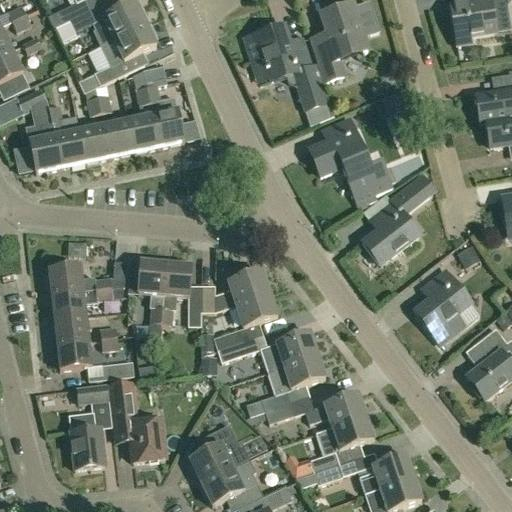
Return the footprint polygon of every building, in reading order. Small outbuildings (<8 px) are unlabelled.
[(455,42),(495,35),(490,5),(506,2),(505,0),(475,0),(476,4),(450,8),(455,42)] [(57,30),(69,24),(93,13),(88,2),(76,8),(52,19),(57,30)] [(138,12),(135,6),(98,24),(93,13),(69,24),(74,35),(92,27),(95,33),(93,34),(100,50),(146,28),(145,26),(148,24),(142,11),(138,12)] [(326,85),(344,79),(339,64),(366,55),(351,7),(321,17),(327,35),(312,40),(326,85)] [(7,17),(11,26),(26,20),(21,10),(7,17)] [(17,37),(32,30),(27,19),(26,20),(11,26),(17,37)] [(157,42),(150,28),(146,29),(146,28),(100,50),(105,61),(119,54),(124,65),(156,49),(153,44),(157,42)] [(271,84),(287,79),(289,85),(303,93),(308,111),(304,112),(305,113),(309,112),(313,126),(309,128),(309,129),(334,119),(317,67),(310,70),(301,43),(289,48),(283,29),(244,42),(251,65),(263,61),(271,84)] [(0,59),(11,54),(1,32),(0,31),(0,30),(0,59)] [(27,59),(42,52),(37,41),(22,49),(27,59)] [(0,87),(22,77),(11,54),(0,59),(0,87)] [(101,89),(124,78),(119,66),(95,78),(101,89)] [(152,119),(158,152),(183,146),(174,102),(161,105),(158,90),(167,89),(163,71),(143,75),(142,76),(146,92),(149,107),(152,119)] [(142,76),(133,80),(136,94),(146,92),(142,76)] [(479,125),(485,124),(511,119),(511,76),(505,78),(508,94),(475,99),(479,125)] [(101,89),(95,78),(78,86),(84,97),(101,89)] [(398,140),(413,133),(403,110),(411,107),(404,91),(381,101),(398,140)] [(146,92),(136,94),(135,94),(139,109),(149,107),(146,92)] [(22,116),(44,105),(39,94),(17,105),(22,116)] [(100,119),(112,116),(109,100),(97,103),(100,119)] [(90,121),(100,119),(97,103),(87,105),(90,121)] [(134,157),(158,152),(152,119),(149,107),(139,109),(141,121),(127,124),(134,157)] [(84,167),(78,134),(75,121),(62,123),(60,109),(47,112),(60,172),(84,167)] [(35,177),(60,172),(47,112),(37,114),(40,129),(26,132),(35,177)] [(511,119),(485,124),(489,150),(511,146),(511,119)] [(369,172),(349,123),(322,134),(327,146),(309,153),(320,180),(341,171),(358,210),(376,203),(374,199),(391,192),(380,167),(369,172)] [(109,162),(134,157),(127,124),(102,129),(109,162)] [(84,167),(109,162),(102,129),(78,134),(84,167)] [(380,268),(418,239),(403,219),(433,195),(421,180),(394,201),(396,204),(370,224),(377,234),(362,245),(380,268)] [(511,200),(503,202),(510,243),(511,242),(511,200)] [(471,248),(456,256),(465,271),(480,263),(471,248)] [(160,328),(165,267),(140,265),(139,276),(129,275),(127,297),(137,297),(137,298),(150,299),(149,311),(151,312),(150,327),(160,328)] [(48,274),(51,299),(111,292),(110,281),(94,283),(94,281),(81,282),(80,270),(69,271),(69,267),(65,266),(56,267),(53,269),(54,273),(48,274)] [(188,302),(191,270),(165,267),(160,328),(171,329),(172,314),(175,314),(176,301),(188,302)] [(114,292),(122,291),(123,291),(124,270),(115,269),(114,292)] [(235,309),(269,298),(262,275),(228,286),(230,294),(214,300),(214,289),(201,289),(201,306),(201,316),(213,316),(235,309)] [(439,346),(462,329),(455,319),(469,307),(444,275),(422,292),(430,302),(415,314),(439,346)] [(123,302),(122,291),(114,292),(111,292),(51,299),(54,324),(86,320),(84,309),(96,308),(96,306),(113,304),(123,302)] [(242,332),(277,321),(269,298),(235,309),(242,332)] [(201,306),(188,306),(188,330),(201,330),(201,316),(201,306)] [(503,332),(511,325),(511,323),(507,317),(497,324),(503,332)] [(56,349),(89,345),(86,320),(54,324),(56,349)] [(160,328),(150,327),(149,342),(159,343),(160,328)] [(100,344),(117,342),(116,331),(99,333),(100,344)] [(484,405),(511,383),(511,368),(501,355),(508,350),(495,332),(465,355),(477,371),(465,380),(484,405)] [(217,354),(242,346),(238,334),(213,342),(217,354)] [(267,376),(317,359),(309,336),(259,353),(267,376)] [(213,354),(213,337),(201,337),(201,354),(213,354)] [(102,355),(118,354),(117,342),(100,344),(102,355)] [(92,370),(89,345),(56,349),(60,374),(87,371),(88,385),(110,383),(109,368),(92,370)] [(221,365),(246,357),(242,346),(217,354),(221,365)] [(290,407),(286,395),(325,382),(317,359),(267,376),(275,399),(261,404),(261,403),(245,408),(249,421),(290,407)] [(201,378),(215,378),(215,361),(201,361),(201,378)] [(132,366),(109,368),(110,383),(134,380),(132,366)] [(139,384),(146,384),(156,382),(154,375),(138,377),(139,384)] [(79,408),(109,404),(107,390),(77,393),(79,408)] [(365,421),(357,398),(323,409),(304,415),(309,428),(327,422),(331,432),(365,421)] [(136,427),(133,402),(110,404),(113,431),(129,429),(133,467),(165,463),(160,424),(136,427)] [(269,427),(294,419),(290,407),(249,421),(244,422),(249,427),(267,421),(269,427)] [(372,444),(365,421),(331,432),(314,437),(322,460),(309,464),(313,477),(338,468),(334,456),(372,444)] [(239,449),(229,429),(205,440),(212,453),(190,463),(201,487),(250,463),(242,447),(239,449)] [(75,474),(105,471),(100,432),(70,436),(75,474)] [(364,499),(414,483),(406,459),(360,474),(362,481),(359,482),(364,499)] [(264,501),(253,478),(256,476),(250,463),(201,487),(212,510),(235,500),(240,511),(241,511),(253,506),(264,501)] [(316,488),(342,480),(338,468),(313,477),(295,483),(300,491),(316,486),(316,488)] [(400,511),(421,505),(414,483),(364,499),(368,511),(400,511)] [(286,490),(264,501),(253,506),(255,511),(274,511),(292,504),(286,490)]
